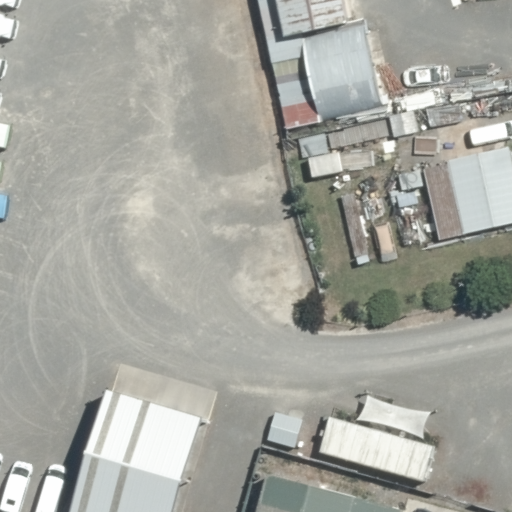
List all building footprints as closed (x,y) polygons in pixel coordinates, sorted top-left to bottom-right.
[(351,0),(261,0),(286,128),(394,107),(377,16),(355,20),(351,0)] [(327,152),(322,136),(297,143),(308,179),(344,167),(338,148),(327,152)] [(511,145),(397,168),(402,190),(428,185),(438,238),(511,223),(511,145)] [(143,511),(174,393),(69,365),(34,501),(75,511),(143,511)] [(370,393),(363,422),(330,414),(320,453),(429,481),(439,442),(426,438),(434,410),(370,393)] [(312,511),(322,474),(228,449),(211,511),(312,511)]
